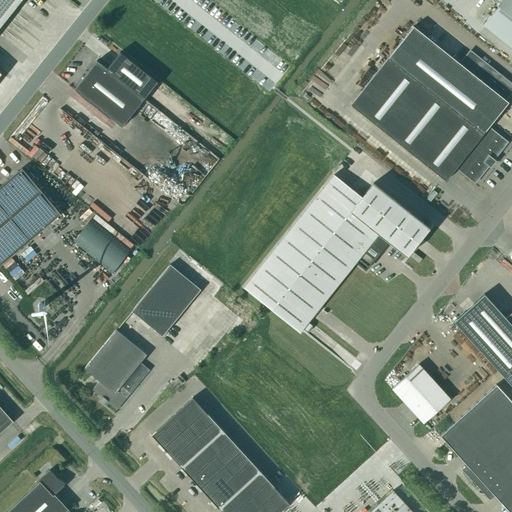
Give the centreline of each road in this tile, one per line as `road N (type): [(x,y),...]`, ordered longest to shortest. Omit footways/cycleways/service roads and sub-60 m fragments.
road 1 (unclassified): [(462,511),(369,406),(366,375),(511,196)]
road 2 (unclassified): [(145,511),(0,349)]
road 3 (unclassified): [(102,0),(0,130)]
